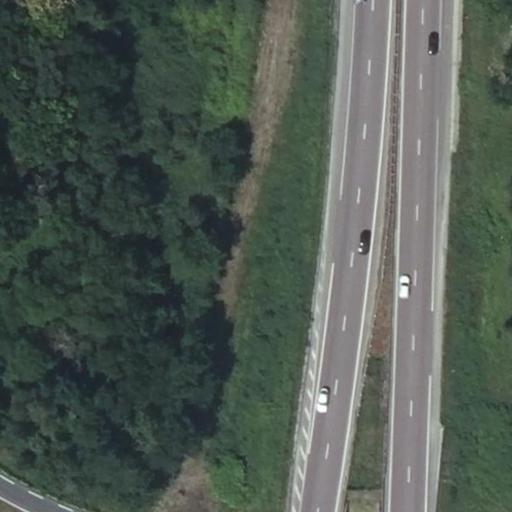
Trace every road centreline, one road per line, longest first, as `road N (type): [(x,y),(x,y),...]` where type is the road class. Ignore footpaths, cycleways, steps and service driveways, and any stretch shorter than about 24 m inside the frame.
road 1 (trunk): [(363,0),(311,511)]
road 2 (trunk): [(402,511),(420,0)]
